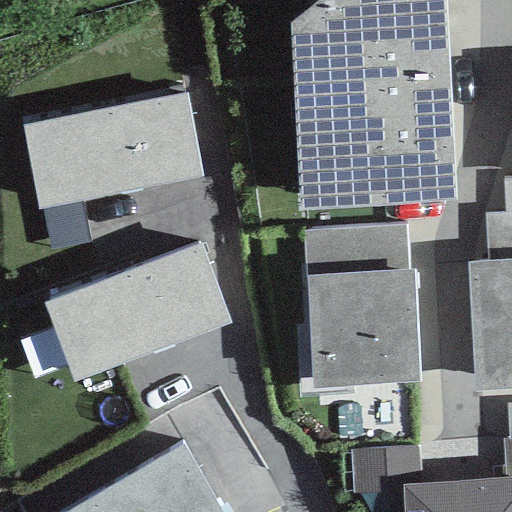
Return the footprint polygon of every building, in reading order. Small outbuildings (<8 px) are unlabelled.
[(316,0),(288,23),(297,209),(455,204),(443,0),(316,0)] [(191,47),(26,80),(55,223),(128,208),(120,170),(212,151),(191,47)] [(143,259),(44,294),(71,370),(170,335),(143,259)] [(511,261),(465,263),(471,395),(511,392),(511,261)] [(308,274),(312,387),(418,383),(414,270),(308,274)] [(220,511),(183,446),(66,511),(220,511)] [(511,511),(511,478),(399,484),(400,511),(511,511)]
